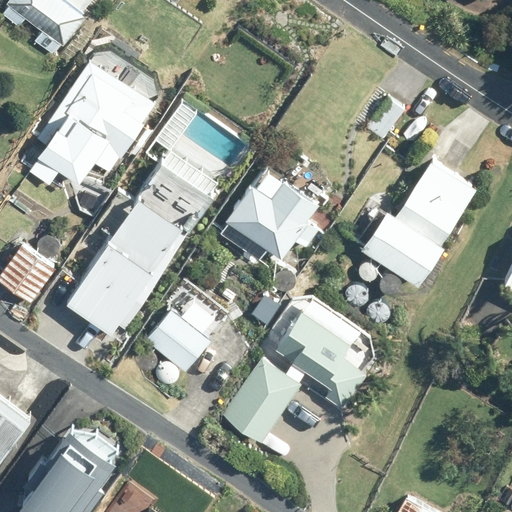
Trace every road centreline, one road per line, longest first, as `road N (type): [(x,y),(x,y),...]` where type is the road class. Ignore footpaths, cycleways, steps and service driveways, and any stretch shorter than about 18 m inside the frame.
road 1 (residential): [(0,318),(287,511)]
road 2 (residential): [(349,0),(511,109)]
